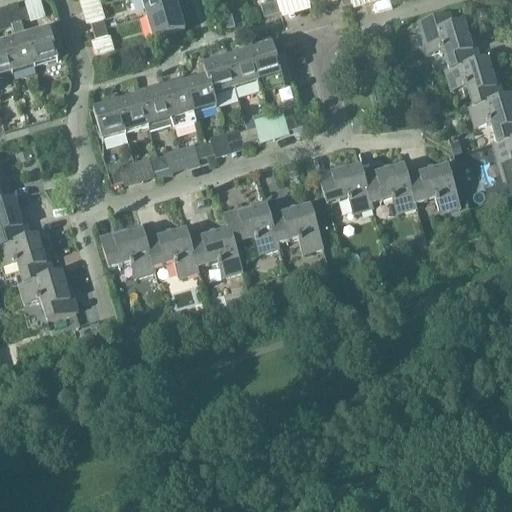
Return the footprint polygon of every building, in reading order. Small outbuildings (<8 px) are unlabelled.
[(140,0),(146,19),(178,10),(175,0),(140,0)] [(340,0),(341,3),(344,10),(351,8),(349,0),(340,0)] [(272,19),(281,16),(277,4),(269,6),(272,19)] [(272,19),(269,6),(261,8),(264,21),(272,19)] [(146,19),(153,43),(185,33),(178,10),(146,19)] [(18,13),(21,25),(29,23),(26,11),(18,13)] [(21,25),(18,13),(10,15),(13,28),(21,25)] [(231,17),(223,20),(227,32),(234,30),(231,17)] [(449,17),(418,27),(428,58),(444,53),(450,73),(450,74),(480,65),(480,64),(473,39),(468,40),(464,26),(453,29),(449,17)] [(93,35),(105,31),(103,23),(91,27),(93,35)] [(105,31),(93,35),(95,43),(108,40),(105,31)] [(25,39),(35,71),(59,64),(49,32),(25,39)] [(35,71),(25,39),(3,45),(13,77),(35,71)] [(249,54),(258,86),(261,96),(284,89),(282,79),(276,60),(272,47),(271,48),(270,42),(256,46),(258,52),(249,54)] [(0,81),(13,77),(3,45),(0,46),(0,81)] [(226,61),(235,93),(258,86),(249,54),(226,61)] [(285,57),(276,60),(282,79),(284,89),(294,86),(291,79),(289,70),(286,62),(285,57)] [(207,79),(213,100),(214,99),(235,93),(226,61),(202,68),(206,79),(207,79)] [(480,65),(450,74),(450,73),(445,75),(451,95),(467,90),(473,110),(473,111),(504,102),(504,101),(496,76),(492,77),(488,62),(480,64),(480,65)] [(392,74),(385,76),(389,88),(396,86),(392,74)] [(184,86),(194,118),(217,111),(214,99),(213,100),(207,79),(206,79),(184,86)] [(162,92),(173,130),(174,134),(197,127),(194,118),(184,86),(183,80),(169,84),(171,90),(162,92)] [(139,99),(149,131),(150,137),(173,130),(162,92),(160,87),(146,91),(148,96),(139,99)] [(149,131),(139,99),(117,106),(126,138),(149,131)] [(511,143),(511,102),(511,99),(504,101),(504,102),(473,111),(473,110),(469,112),(475,132),(491,127),(497,147),(497,148),(511,143)] [(117,106),(93,113),(102,145),(126,138),(117,106)] [(439,106),(429,109),(432,119),(442,116),(439,106)] [(293,120),(285,122),(288,134),(297,132),(293,120)] [(247,133),(251,145),(259,143),(255,131),(247,133)] [(251,145),(247,133),(239,135),(243,148),(251,145)] [(511,143),(497,148),(497,147),(492,148),(498,168),(511,164),(511,143)] [(459,145),(451,148),(454,158),(462,156),(459,145)] [(202,149),(205,160),(213,158),(210,147),(202,149)] [(205,160),(202,149),(194,151),(197,163),(205,160)] [(157,162),(160,174),(169,171),(165,160),(157,162)] [(160,174),(157,162),(149,164),(152,176),(160,174)] [(363,177),(360,170),(345,174),(344,170),(318,178),(327,209),(348,202),(353,218),(373,212),(372,208),(371,208),(362,177),(363,177)] [(371,208),(372,208),(392,202),(397,218),(417,212),(415,208),(406,177),(404,170),(389,174),(388,170),(363,177),(362,177),(371,208)] [(406,177),(415,208),(436,202),(440,218),(460,212),(454,190),(450,176),(448,170),(433,174),(432,170),(406,177)] [(119,173),(111,175),(115,188),(122,185),(119,173)] [(458,174),(450,176),(454,190),(462,188),(458,174)] [(0,251),(31,241),(23,216),(19,217),(15,202),(7,204),(8,205),(0,206),(0,249),(0,250),(0,251)] [(269,218),(269,217),(267,210),(252,214),(251,210),(224,218),(229,234),(230,234),(234,249),(234,248),(255,242),(259,258),(279,253),(278,248),(269,218)] [(269,217),(269,218),(278,248),(298,242),(303,258),(323,252),(311,210),(296,214),(294,210),(269,217)] [(145,241),(143,234),(128,239),(126,234),(100,242),(109,273),(130,266),(135,282),(155,276),(154,272),(153,272),(144,242),(145,241)] [(197,272),(188,241),(189,241),(186,234),(172,238),(170,234),(145,241),(144,242),(153,272),(154,272),(174,266),(179,282),(199,276),(198,272),(197,272)] [(230,234),(229,234),(215,238),(214,234),(189,241),(188,241),(197,272),(198,272),(218,266),(223,282),(242,276),(234,248),(234,249),(230,234)] [(18,266),(24,287),(54,278),(47,252),(43,254),(38,239),(31,241),(0,251),(0,250),(0,265),(2,271),(18,266)] [(423,239),(415,241),(419,253),(426,251),(423,239)] [(349,259),(342,261),(346,276),(353,274),(349,259)] [(24,287),(19,288),(25,308),(41,303),(47,325),(78,316),(70,289),(66,291),(62,276),(54,278),(24,287)] [(253,292),(247,294),(250,303),(260,301),(259,295),(253,292)] [(179,316),(169,318),(171,326),(181,323),(179,316)]
